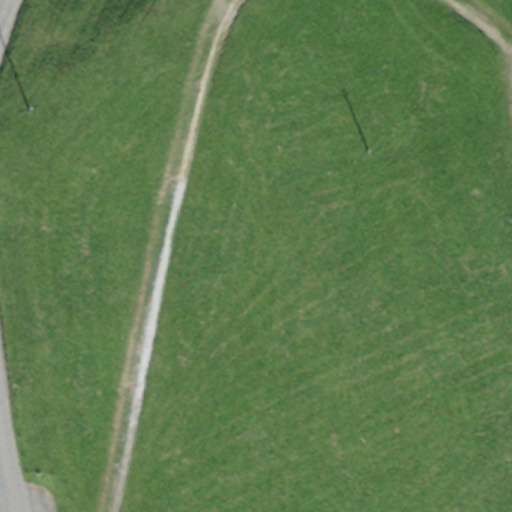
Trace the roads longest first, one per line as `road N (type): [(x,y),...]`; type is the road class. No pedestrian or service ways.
road 1 (track): [(239,0),(210,64),(105,511)]
road 2 (unclassified): [(13,511),(0,428),(6,0)]
